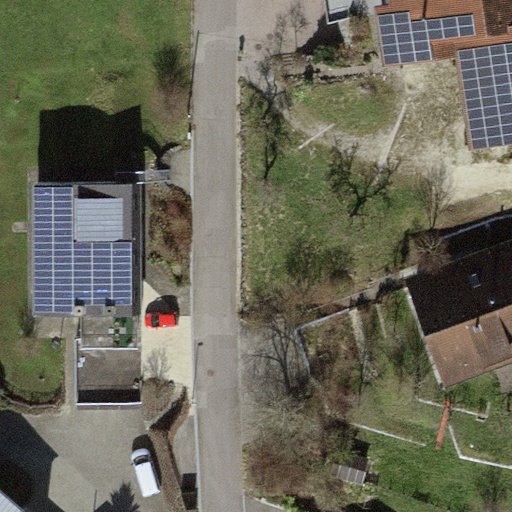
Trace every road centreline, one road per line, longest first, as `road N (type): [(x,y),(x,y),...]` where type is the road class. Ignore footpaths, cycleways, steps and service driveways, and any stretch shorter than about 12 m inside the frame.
road 1 (residential): [(228,511),(222,0)]
road 2 (unknown): [(127,511),(0,440)]
